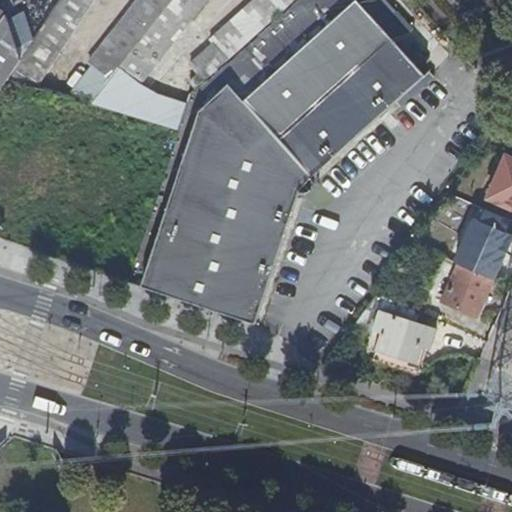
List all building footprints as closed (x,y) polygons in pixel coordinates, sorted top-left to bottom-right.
[(59,0),(22,55),(7,79),(34,87),(91,0),(59,0)] [(136,0),(89,61),(93,64),(66,97),(90,104),(172,0),(136,0)] [(172,0),(90,104),(114,112),(138,81),(203,0),(172,0)] [(201,109),(145,287),(261,324),(300,197),(308,196),(317,183),(315,175),(426,73),(360,0),(298,0),(203,87),(213,98),(201,109)] [(196,89),(294,0),(253,0),(211,39),(215,43),(191,64),(200,73),(191,82),(196,89)] [(0,20),(0,89),(7,79),(22,55),(5,12),(0,20)] [(114,112),(180,132),(189,104),(138,81),(114,112)] [(511,157),(508,156),(491,197),(511,206),(511,157)] [(511,233),(478,218),(458,263),(461,264),(496,279),(511,242),(511,233)] [(479,317),(496,279),(461,264),(445,302),(479,317)] [(418,323),(421,312),(386,297),(382,312),(418,323)] [(418,323),(382,312),(377,331),(385,334),(380,351),(420,364),(426,347),(433,350),(439,330),(418,323)]
